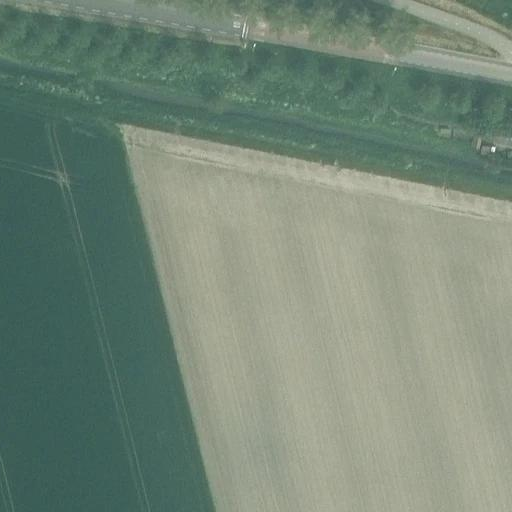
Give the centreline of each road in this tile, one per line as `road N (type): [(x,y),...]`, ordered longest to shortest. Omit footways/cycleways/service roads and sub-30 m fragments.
road 1 (secondary): [(511,73),(78,0)]
road 2 (residential): [(511,53),(388,0)]
